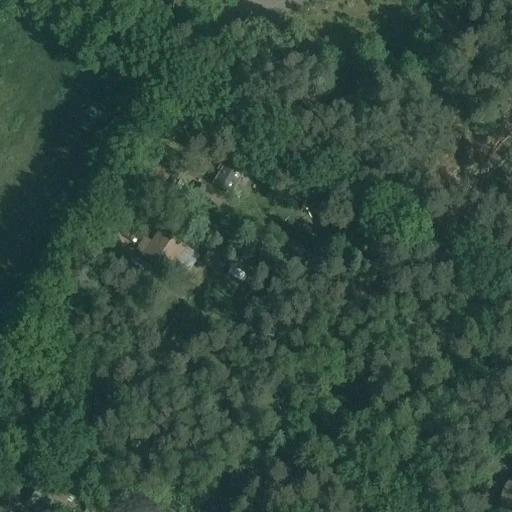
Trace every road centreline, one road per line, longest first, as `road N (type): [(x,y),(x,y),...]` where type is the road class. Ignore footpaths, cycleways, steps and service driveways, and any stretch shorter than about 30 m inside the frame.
road 1 (track): [(0,369),(156,78),(149,60),(60,0)]
road 2 (residential): [(149,60),(511,305)]
road 3 (residential): [(511,339),(368,511)]
